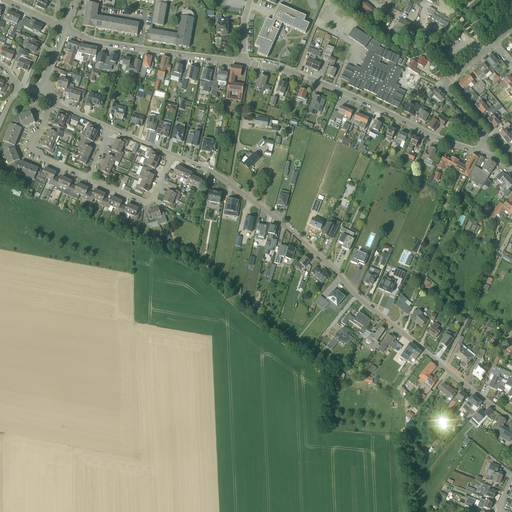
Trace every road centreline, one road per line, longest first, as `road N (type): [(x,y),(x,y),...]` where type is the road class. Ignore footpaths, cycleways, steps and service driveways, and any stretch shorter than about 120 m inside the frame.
road 1 (residential): [(511,420),(230,183)]
road 2 (residential): [(483,152),(297,73),(242,63)]
road 3 (residential): [(242,63),(103,43),(64,28)]
road 4 (residential): [(483,152),(482,130),(446,85),(486,49)]
